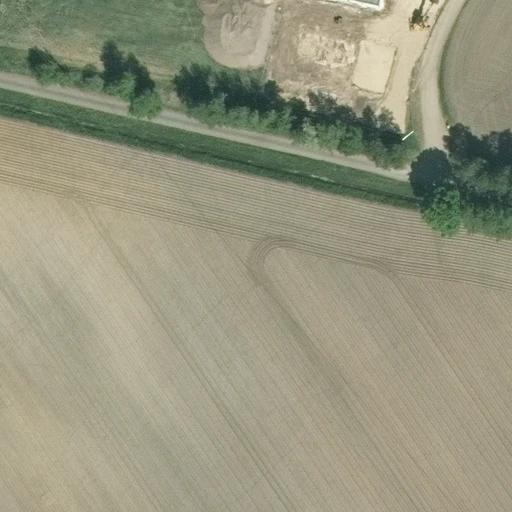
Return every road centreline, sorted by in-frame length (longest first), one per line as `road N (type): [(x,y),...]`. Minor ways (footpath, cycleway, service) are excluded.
road 1 (unclassified): [(0,88),(511,197)]
road 2 (track): [(460,0),(425,60),(419,106),(451,185)]
